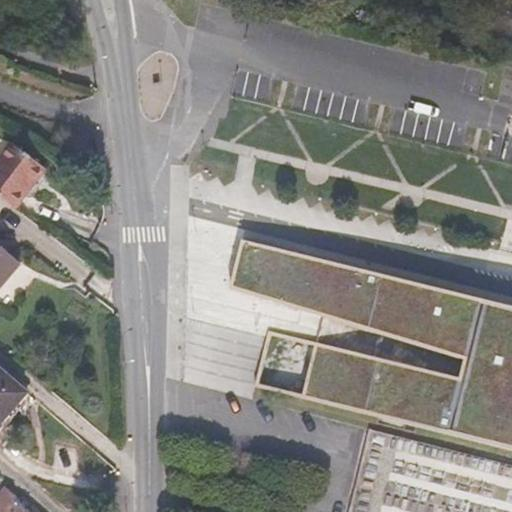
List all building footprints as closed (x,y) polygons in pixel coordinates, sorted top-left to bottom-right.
[(14,147),(0,164),(0,198),(15,210),(44,171),(14,147)] [(315,343),(297,397),(511,450),(511,306),(241,240),(229,289),(465,360),(461,379),(315,343)] [(0,286),(20,263),(0,246),(0,286)] [(0,423),(27,392),(0,369),(0,423)] [(23,505),(11,493),(0,505),(0,511),(25,511),(21,508),(23,505)]
